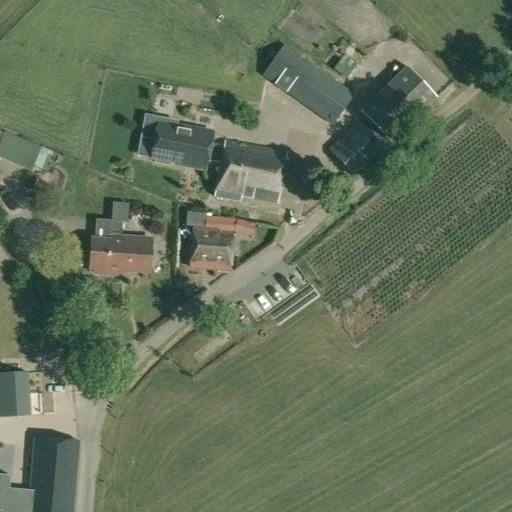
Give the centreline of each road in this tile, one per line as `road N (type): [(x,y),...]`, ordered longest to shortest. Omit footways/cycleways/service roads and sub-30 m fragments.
road 1 (unclassified): [(86,511),(108,385),(140,348),(275,251)]
road 2 (track): [(275,251),(511,52)]
